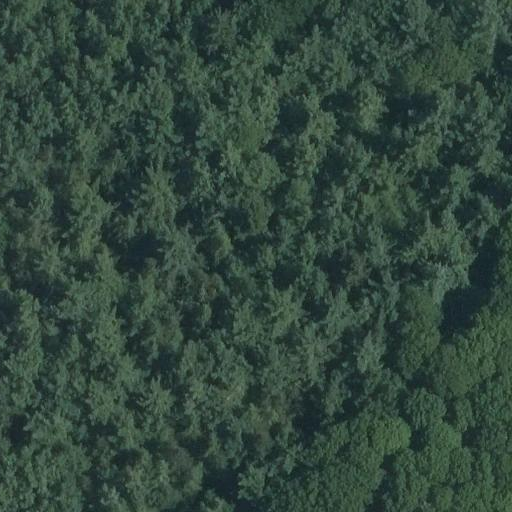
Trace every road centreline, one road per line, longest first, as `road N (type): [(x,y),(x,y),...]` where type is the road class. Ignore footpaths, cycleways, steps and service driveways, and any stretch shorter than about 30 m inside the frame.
road 1 (track): [(495,257),(297,53),(258,0)]
road 2 (track): [(269,511),(495,257)]
